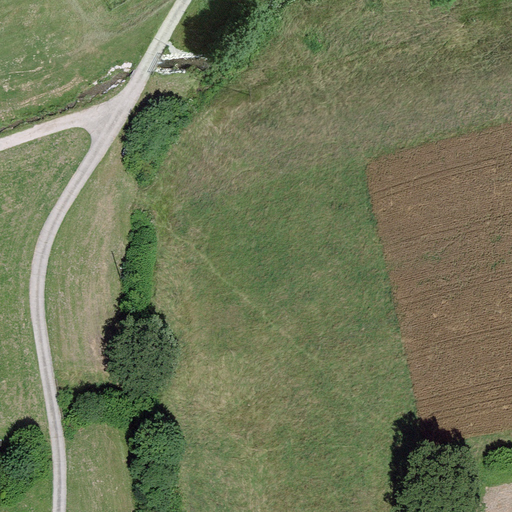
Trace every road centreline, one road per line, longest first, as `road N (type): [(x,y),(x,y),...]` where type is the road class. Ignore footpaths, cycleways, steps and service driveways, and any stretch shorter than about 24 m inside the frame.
road 1 (track): [(184,0),(118,104),(37,266),(35,318),(58,442),(61,511)]
road 2 (track): [(118,104),(0,149)]
